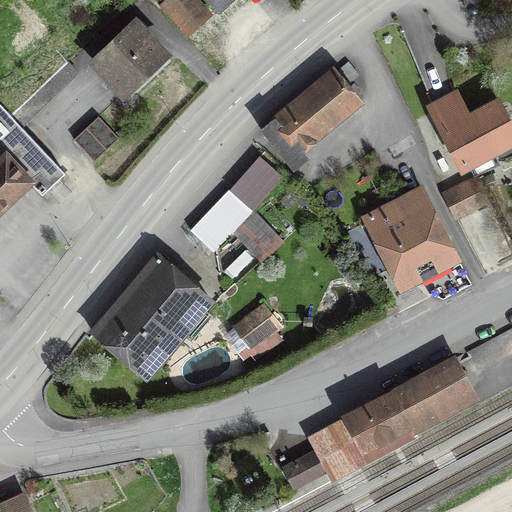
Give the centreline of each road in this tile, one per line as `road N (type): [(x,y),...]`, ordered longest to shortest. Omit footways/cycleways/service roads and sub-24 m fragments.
road 1 (primary): [(0,387),(214,127),(362,0)]
road 2 (residential): [(187,432),(511,305)]
road 3 (residential): [(0,432),(52,449),(187,432)]
